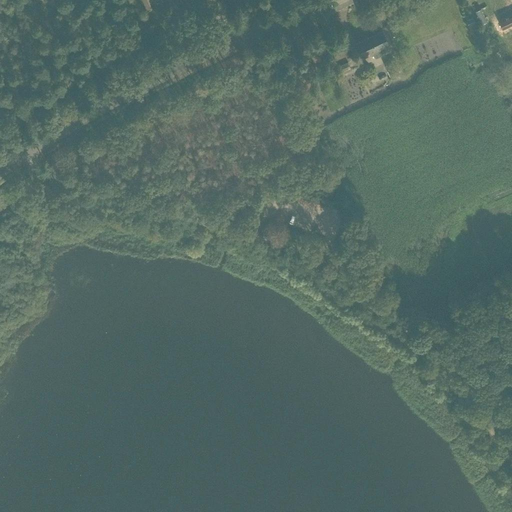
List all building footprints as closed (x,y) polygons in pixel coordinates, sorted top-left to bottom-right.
[(141,0),(147,12),(152,10),(147,0),(141,0)] [(162,22),(189,9),(184,0),(170,0),(171,3),(156,10),(162,22)] [(511,16),(499,22),(502,29),(511,24),(511,18),(511,17),(511,16)] [(473,37),(476,36),(479,41),(483,39),(475,20),(468,24),(473,37)] [(372,53),(375,58),(392,50),(383,30),(355,43),(362,58),(372,53)] [(383,63),(388,77),(399,73),(393,59),(383,63)] [(348,62),(341,65),(344,71),(351,68),(348,62)]
